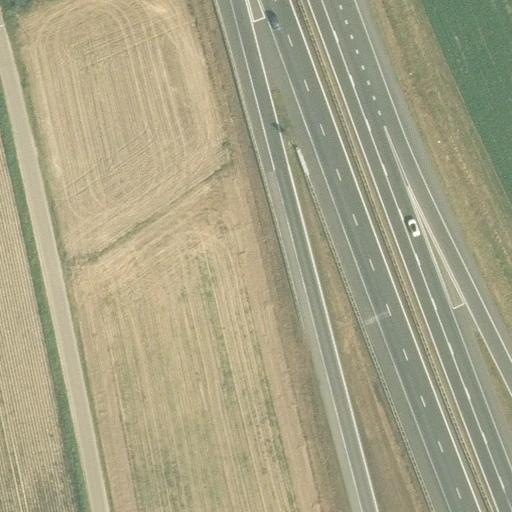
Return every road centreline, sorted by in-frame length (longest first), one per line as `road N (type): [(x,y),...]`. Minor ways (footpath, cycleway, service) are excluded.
road 1 (motorway): [(511,511),(323,0)]
road 2 (motorway): [(272,0),(460,511)]
road 3 (motorway): [(241,0),(371,511)]
road 4 (unclassified): [(95,511),(0,100)]
road 5 (motorway): [(511,372),(331,0)]
